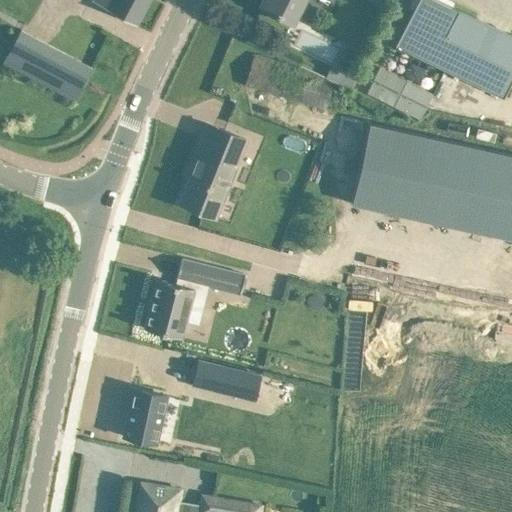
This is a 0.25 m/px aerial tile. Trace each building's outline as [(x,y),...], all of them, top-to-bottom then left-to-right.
[(101,0),(99,4),(136,24),(149,0),(101,0)] [(263,0),(260,7),(291,22),(296,13),(302,0),(263,0)] [(511,34),(441,0),(415,0),(395,44),(502,96),(511,75),(511,34)] [(92,67),(21,32),(4,66),(76,101),(92,67)] [(252,53),(244,83),(324,106),(332,76),(252,53)] [(379,66),(366,92),(419,119),(432,92),(379,66)] [(511,154),(368,122),(351,202),(511,237),(511,154)] [(179,202),(198,210),(215,216),(246,138),(206,123),(189,167),(193,168),(179,202)] [(181,257),(176,277),(181,278),(208,285),(240,293),(245,274),(181,257)] [(156,278),(144,327),(182,337),(186,320),(198,323),(202,308),(202,307),(190,304),(194,288),(180,284),(156,278)] [(198,359),(192,384),(253,399),(259,374),(198,359)] [(130,408),(124,435),(155,442),(165,395),(132,387),(127,407),(130,408)] [(141,481),(135,511),(174,511),(179,488),(141,481)] [(200,504),(198,511),(256,511),(259,503),(202,493),(200,504)]
